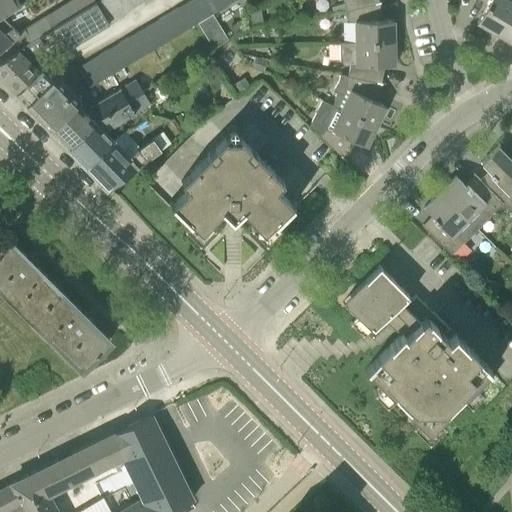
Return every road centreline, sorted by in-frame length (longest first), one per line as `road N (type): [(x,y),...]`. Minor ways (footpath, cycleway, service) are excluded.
road 1 (residential): [(225,340),(462,114)]
road 2 (residential): [(0,451),(225,340)]
road 3 (tertiary): [(396,511),(225,340)]
road 4 (tertiary): [(225,340),(50,179)]
